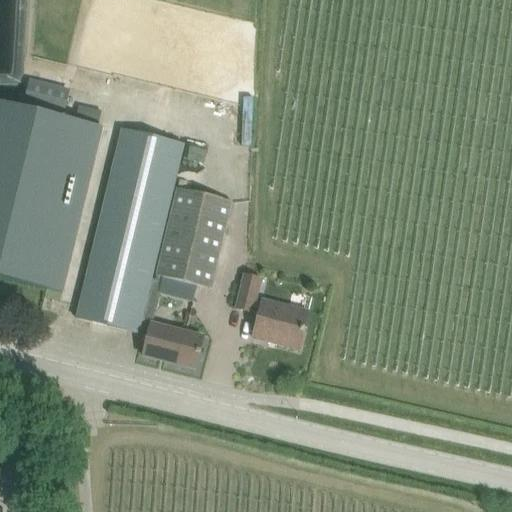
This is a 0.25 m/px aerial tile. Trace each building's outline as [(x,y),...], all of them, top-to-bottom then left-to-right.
[(31,85),(26,104),(61,112),(66,93),(31,85)] [(102,128),(0,103),(0,278),(62,294),(64,287),(69,267),(87,189),(102,128)] [(94,111),(91,122),(98,124),(101,113),(94,111)] [(77,320),(148,337),(150,326),(152,326),(163,282),(151,279),(163,232),(167,233),(176,190),(187,146),(123,131),(77,320)] [(232,204),(176,190),(167,233),(156,276),(211,289),(232,204)] [(235,309),(253,314),(261,281),(244,276),(235,309)] [(253,339),(270,343),(271,339),(300,346),(308,314),(262,302),(253,339)] [(150,326),(148,337),(143,357),(196,370),(203,338),(184,334),(152,326),(150,326)]
